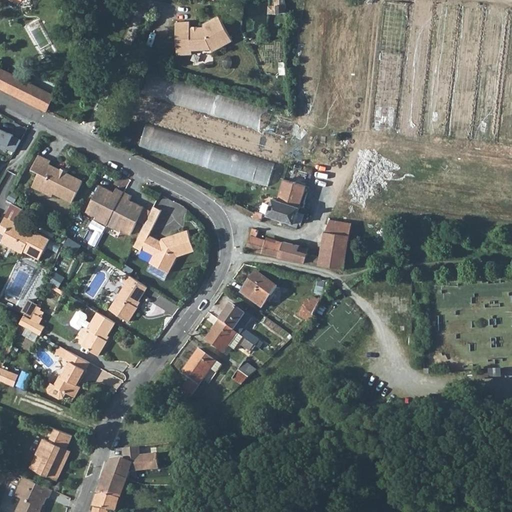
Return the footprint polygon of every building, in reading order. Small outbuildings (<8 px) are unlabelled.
[(285,0),(274,0),(275,4),(269,4),(269,12),(287,13),(285,0)] [(409,3),(385,0),(372,125),(395,128),(409,3)] [(409,0),(409,3),(395,128),(420,130),(434,1),(424,0),(409,0)] [(461,4),(434,1),(420,130),(447,133),(461,4)] [(461,4),(447,133),(471,136),(485,7),(461,4)] [(485,7),(471,136),(497,139),(511,9),(485,7)] [(511,9),(497,139),(511,140),(511,9)] [(233,42),(219,17),(204,25),(204,28),(191,29),(191,22),(177,23),(179,57),(193,56),(193,52),(212,51),(214,53),(233,42)] [(0,68),(0,87),(47,111),(54,96),(0,68)] [(281,112),(145,70),(138,94),(274,136),(281,112)] [(283,139),(274,136),(138,94),(131,117),(145,121),(276,162),(283,139)] [(276,162),(145,121),(138,146),(259,184),(268,186),(276,162)] [(0,147),(6,151),(7,148),(14,151),(21,139),(13,136),(14,135),(0,128),(0,147)] [(72,199),(74,195),(82,179),(52,165),(48,164),(51,159),(38,153),(32,168),(38,171),(47,176),(45,180),(42,185),(54,191),(72,199)] [(284,180),(303,186),(307,173),(285,166),(281,179),(284,180)] [(38,171),(36,176),(32,185),(52,194),(54,191),(42,185),(45,180),(47,176),(38,171)] [(298,212),(307,187),(303,186),(284,180),(277,200),(272,199),(267,216),(294,224),(295,222),(298,212)] [(114,191),(99,184),(86,210),(95,215),(94,218),(119,231),(120,229),(130,233),(144,207),(129,199),(131,195),(116,187),(114,191)] [(177,255),(176,255),(194,248),(187,228),(174,232),(160,237),(161,239),(148,233),(161,210),(154,206),(142,228),(139,233),(132,245),(140,249),(141,247),(153,254),(149,260),(160,266),(164,259),(172,264),(177,255)] [(255,218),(262,220),(263,213),(255,211),(254,214),(253,218),(255,218)] [(301,224),(304,214),(298,212),(295,222),(301,224)] [(5,235),(1,242),(21,253),(23,251),(38,259),(48,240),(33,231),(32,233),(30,237),(24,233),(18,230),(20,224),(5,216),(1,224),(8,229),(5,235)] [(350,232),(352,224),(330,220),(326,232),(324,231),(320,258),(298,251),(299,247),(283,242),(282,246),(256,238),(259,230),(252,228),(246,249),(247,250),(287,259),(309,263),(343,269),(346,253),(350,232)] [(1,224),(0,226),(0,232),(5,235),(8,229),(1,224)] [(164,259),(160,266),(168,271),(172,264),(164,259)] [(128,320),(130,318),(137,306),(135,305),(147,286),(126,272),(121,281),(124,282),(119,291),(111,304),(108,308),(128,320)] [(262,308),(277,287),(257,273),(242,293),(262,308)] [(323,321),(334,300),(324,294),(318,307),(313,316),(323,321)] [(310,322),(313,316),(318,307),(308,300),(298,315),(310,322)] [(25,315),(32,319),(35,313),(38,306),(29,301),(22,314),(25,315)] [(239,334),(250,319),(232,305),(220,321),(239,334)] [(104,339),(107,334),(114,322),(96,311),(86,328),(89,330),(81,345),(98,355),(107,340),(106,340),(104,339)] [(35,313),(32,319),(41,324),(43,317),(35,313)] [(20,324),(40,335),(45,326),(41,324),(32,319),(31,323),(22,320),(20,324)] [(239,335),(239,334),(220,321),(205,341),(223,354),(229,346),(233,349),(242,337),(239,335)] [(256,347),(260,341),(244,329),(239,335),(242,337),(246,340),(254,345),(256,347)] [(246,340),(242,345),(250,351),(254,345),(246,340)] [(215,374),(221,365),(199,349),(181,373),(188,378),(182,387),(190,397),(209,370),(215,374)] [(90,363),(67,351),(64,357),(71,361),(62,377),(61,376),(56,387),(50,385),(47,391),(48,395),(60,401),(64,399),(67,393),(76,397),(81,387),(79,385),(78,384),(81,378),(82,380),(88,369),(87,368),(90,363)] [(255,372),(244,364),(239,371),(248,378),(255,372)] [(16,387),(20,376),(0,367),(0,368),(0,380),(8,384),(16,387)] [(18,384),(28,388),(33,372),(23,369),(18,384)] [(239,371),(233,379),(241,385),(248,378),(239,371)] [(31,466),(58,478),(68,452),(64,450),(66,445),(70,435),(52,428),(48,438),(43,436),(31,466)] [(139,446),(124,448),(125,458),(124,461),(121,459),(111,460),(107,471),(126,480),(129,472),(159,469),(157,455),(140,456),(139,446)] [(126,480),(107,471),(99,493),(120,500),(126,480)] [(54,487),(24,474),(16,494),(24,497),(18,510),(22,511),(40,511),(48,494),(50,495),(54,487)] [(108,511),(108,510),(114,511),(115,511),(120,500),(99,493),(95,506),(93,511),(108,511)]
